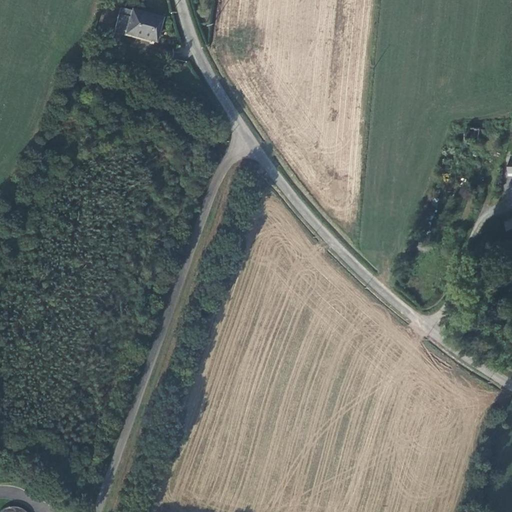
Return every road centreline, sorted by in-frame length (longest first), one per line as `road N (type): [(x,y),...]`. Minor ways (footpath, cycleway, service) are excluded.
road 1 (unclassified): [(238,122),(97,511)]
road 2 (tertiary): [(238,122),(331,243),(436,333)]
road 3 (track): [(76,49),(238,122)]
road 4 (tertiary): [(180,0),(196,52),(238,122)]
road 5 (unclassified): [(487,211),(436,333)]
